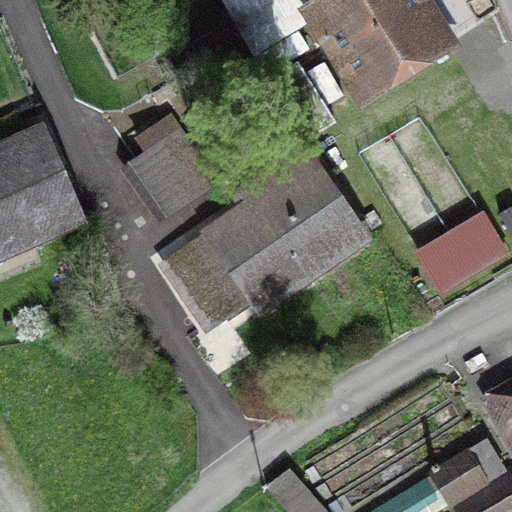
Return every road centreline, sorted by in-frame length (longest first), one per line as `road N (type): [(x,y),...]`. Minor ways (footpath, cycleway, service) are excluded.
road 1 (residential): [(511,304),(321,413),(190,511)]
road 2 (track): [(239,470),(70,178)]
